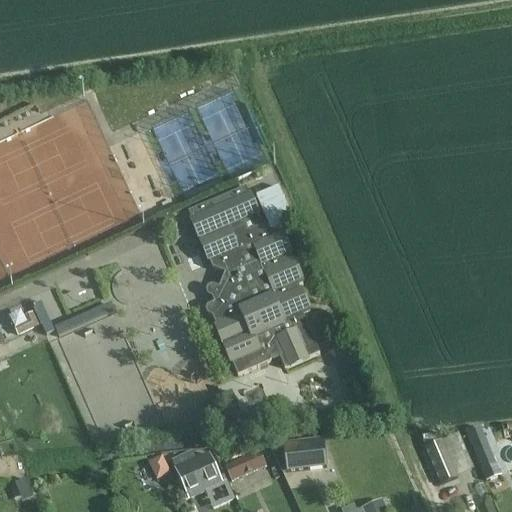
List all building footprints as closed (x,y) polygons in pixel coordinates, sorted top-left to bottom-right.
[(280,231),(272,234),(271,230),(293,221),(279,188),(256,197),(267,224),(262,226),(258,216),(259,216),(251,194),(248,195),(245,190),(188,214),(191,221),(189,222),(198,242),(200,241),(212,270),(224,275),(219,289),(212,287),(207,289),(205,293),(207,298),(211,299),(213,304),(207,307),(205,312),(207,316),(212,318),(237,378),(279,359),(284,370),(319,355),(303,317),(310,314),(298,288),(303,286),(280,231)] [(172,216),(156,223),(161,236),(178,229),(172,216)] [(26,323),(13,330),(17,338),(30,331),(26,323)] [(480,429),(466,434),(482,471),(495,465),(480,429)] [(323,439),(282,444),(285,473),(326,468),(323,439)] [(458,478),(443,442),(423,451),(439,487),(458,478)] [(257,452),(224,468),(231,483),(265,468),(257,452)] [(209,454),(174,470),(188,501),(223,486),(209,454)] [(27,479),(14,485),(17,493),(23,495),(32,491),(27,479)] [(386,511),(382,501),(361,509),(362,511),(386,511)]
